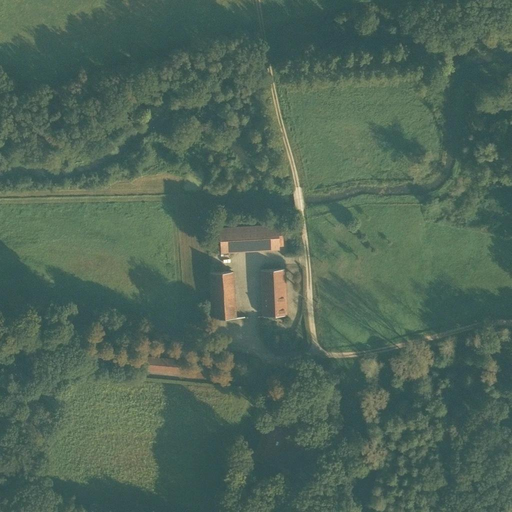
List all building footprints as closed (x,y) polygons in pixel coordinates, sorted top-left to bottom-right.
[(220,253),(279,249),(277,224),(219,228),(220,253)] [(261,269),(263,316),(286,315),(284,268),(261,269)] [(213,319),(236,318),(233,271),(210,272),(213,319)] [(180,359),(148,357),(147,371),(178,374),(180,359)] [(268,424),(255,451),(268,457),(281,430),(268,424)]
